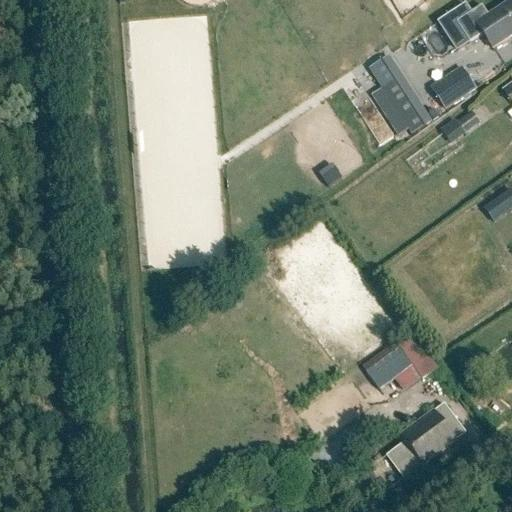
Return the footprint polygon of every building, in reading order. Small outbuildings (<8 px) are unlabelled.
[(511,36),(511,1),(487,17),(481,8),(471,14),(466,6),(450,16),(469,45),(482,36),(491,50),(511,36)] [(382,62),(369,70),(382,92),(371,99),(397,138),(407,132),(411,138),(426,127),(382,62)] [(430,90),(445,112),(476,91),(461,69),(430,90)] [(511,82),(502,90),(511,104),(511,82)] [(464,137),(480,126),(472,114),(456,126),(464,137)] [(511,194),(509,190),(482,210),(493,225),(511,211),(511,194)] [(415,339),(398,351),(411,370),(420,383),(437,372),(415,339)] [(411,370),(398,351),(365,373),(378,392),(411,370)] [(398,437),(404,445),(386,459),(403,482),(422,468),(457,442),(457,441),(466,435),(444,406),(435,413),(433,410),(398,437)]
